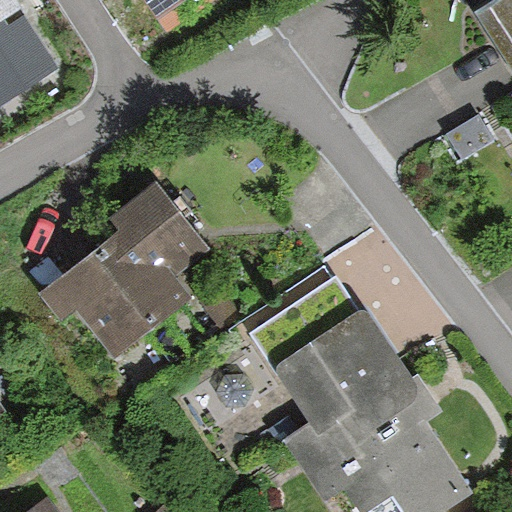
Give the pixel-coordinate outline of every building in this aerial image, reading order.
[(3,0),(0,0),(0,97),(46,68),(14,19),(0,27),(0,6),(5,3),(3,0)] [(144,0),(151,10),(164,0),(181,0),(189,10),(202,0),(144,0)] [(511,0),(491,0),(476,10),(511,68),(511,0)] [(144,269),(187,233),(153,192),(113,225),(117,230),(55,281),(114,352),(173,303),(144,269)] [(361,511),(457,511),(478,499),(338,276),(248,332),(309,428),(288,441),(332,511),(360,511),(361,511)]
